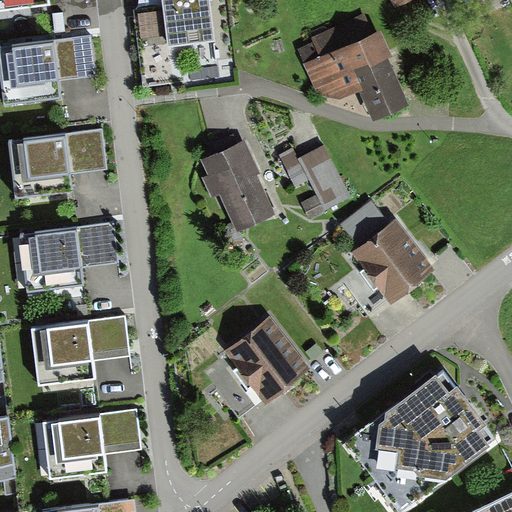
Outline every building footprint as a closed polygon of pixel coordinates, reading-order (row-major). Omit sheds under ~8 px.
[(170,46),(216,41),(210,0),(163,0),(165,5),(170,46)] [(373,114),(409,97),(388,52),(391,51),(378,24),(375,25),(368,9),(313,35),(315,39),(298,47),(318,91),(340,95),(359,86),(373,114)] [(0,42),(0,73),(2,97),(61,90),(59,76),(64,75),(96,72),(91,33),(0,42)] [(12,135),(18,189),(71,183),(70,168),(75,168),(106,164),(101,125),(12,135)] [(238,223),(274,206),(257,170),(259,168),(244,136),(204,155),(212,171),(205,174),(213,190),(221,187),(238,223)] [(303,199),(310,215),(351,195),(324,141),(298,154),(293,144),(279,151),(296,184),(309,177),(317,192),(303,199)] [(345,248),(384,299),(426,267),(387,215),(381,220),(366,199),(338,221),(353,241),(345,248)] [(24,228),(30,281),(83,276),(82,261),(86,261),(120,257),(115,218),(24,228)] [(31,322),(36,376),(95,369),(93,355),(98,354),(130,351),(125,311),(31,322)] [(220,348),(256,397),(301,364),(265,315),(220,348)] [(346,433),(400,503),(489,435),(477,419),(485,413),(458,377),(448,384),(435,366),(346,433)] [(41,417),(47,471),(105,465),(104,450),(140,446),(136,407),(41,417)] [(11,413),(0,414),(0,474),(17,472),(11,413)] [(511,511),(511,485),(453,511),(511,511)] [(40,506),(40,511),(136,511),(135,496),(40,506)]
